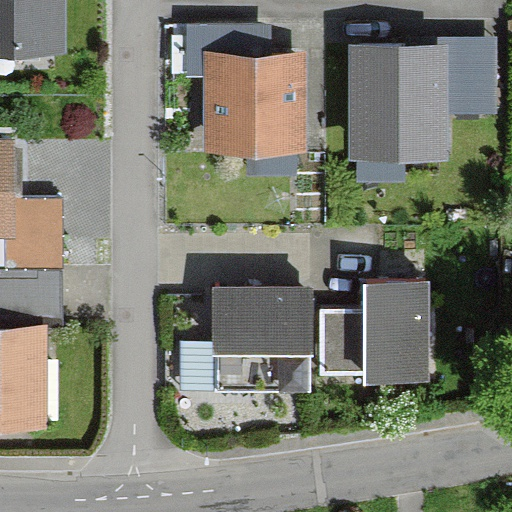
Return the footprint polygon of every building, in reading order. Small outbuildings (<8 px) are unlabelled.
[(76,0),(0,0),(0,60),(76,60),(76,0)] [(484,114),(483,41),(352,44),(355,159),(450,156),(449,115),(484,114)] [(306,151),(305,53),(204,54),(205,152),(306,151)] [(38,147),(0,147),(0,238),(40,237),(38,147)] [(313,286),(212,286),(211,391),(312,391),(313,286)] [(364,286),(364,310),(319,310),(320,375),(364,375),(364,384),(431,384),(430,286),(364,286)] [(63,336),(0,336),(0,436),(64,436),(63,336)]
